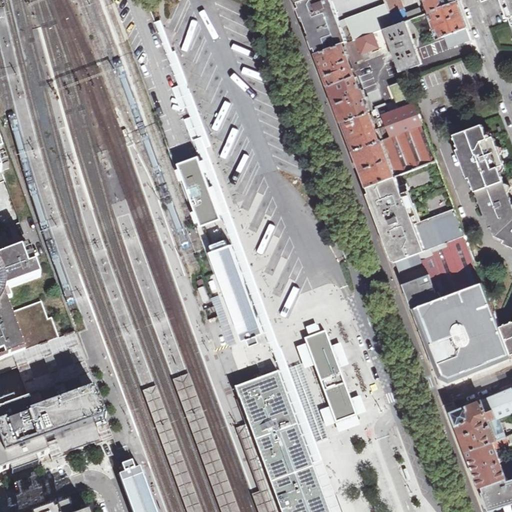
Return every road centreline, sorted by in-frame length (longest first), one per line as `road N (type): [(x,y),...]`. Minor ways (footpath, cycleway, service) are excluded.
road 1 (unclassified): [(410,411),(259,0)]
road 2 (unclassified): [(0,505),(82,478),(108,489),(116,511)]
